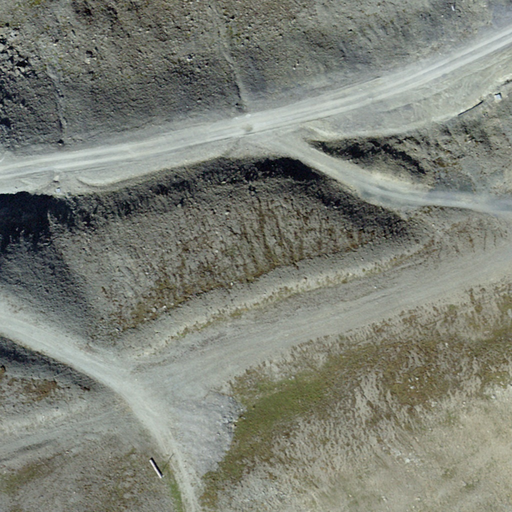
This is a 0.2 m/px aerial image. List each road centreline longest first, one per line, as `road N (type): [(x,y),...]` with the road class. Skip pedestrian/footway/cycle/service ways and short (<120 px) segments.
road 1 (track): [(0,169),(81,160),(295,110),(511,31)]
road 2 (track): [(263,117),(384,189),(511,203)]
